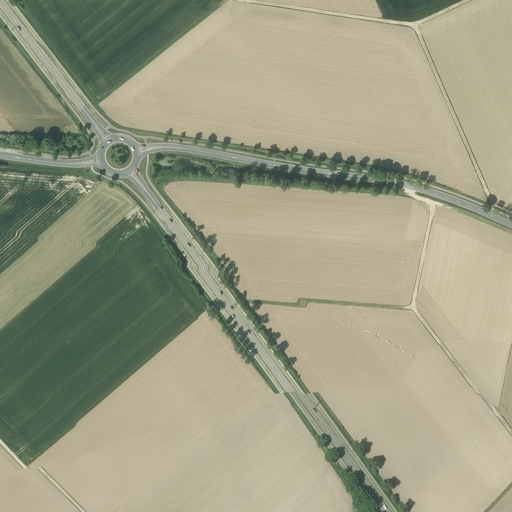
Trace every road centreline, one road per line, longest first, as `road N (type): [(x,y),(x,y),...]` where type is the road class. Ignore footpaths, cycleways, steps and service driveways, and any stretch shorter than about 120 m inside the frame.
road 1 (primary): [(383,511),(151,198)]
road 2 (secondary): [(511,224),(388,181),(172,147)]
road 3 (track): [(511,439),(413,307),(433,202),(406,195)]
road 4 (track): [(478,0),(418,28),(490,197),(511,211)]
road 5 (track): [(163,187),(406,195)]
road 6 (track): [(418,28),(232,0)]
road 7 (track): [(95,110),(231,0)]
road 8 (track): [(248,296),(413,307)]
road 9 (primary): [(85,111),(0,1)]
